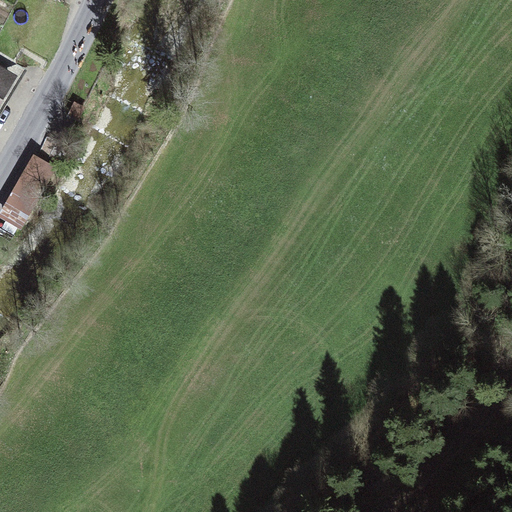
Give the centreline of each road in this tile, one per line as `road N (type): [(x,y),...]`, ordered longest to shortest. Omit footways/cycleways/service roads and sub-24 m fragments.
road 1 (tertiary): [(0,183),(96,0)]
road 2 (track): [(511,389),(379,511)]
